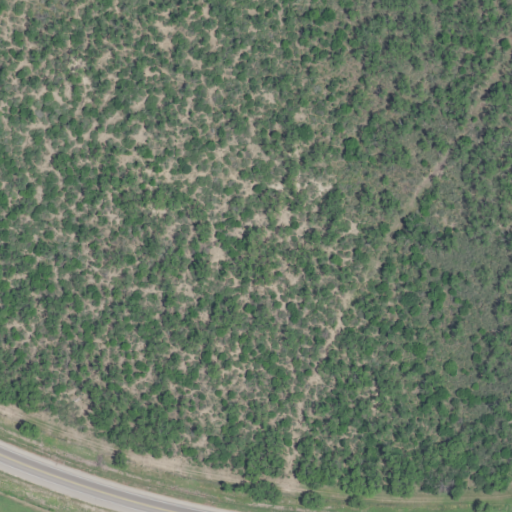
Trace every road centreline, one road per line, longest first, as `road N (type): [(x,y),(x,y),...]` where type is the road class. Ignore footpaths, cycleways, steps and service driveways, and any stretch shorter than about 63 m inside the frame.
road 1 (track): [(271,511),(389,271),(511,90)]
road 2 (trunk): [(0,460),(137,511)]
